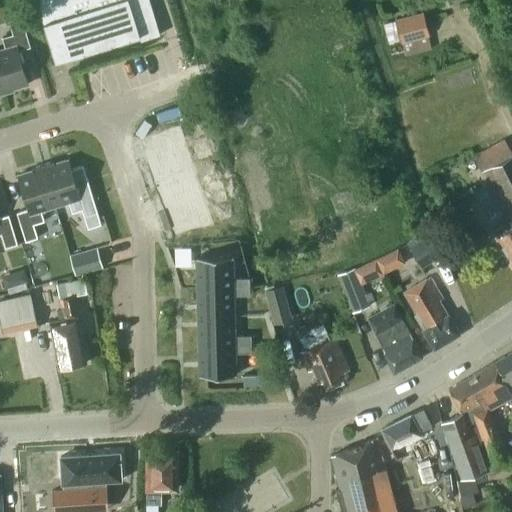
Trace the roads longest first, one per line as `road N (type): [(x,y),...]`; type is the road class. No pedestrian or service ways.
road 1 (residential): [(142,422),(143,243),(103,113)]
road 2 (tertiary): [(318,413),(365,407),(431,379),(511,322)]
road 3 (tertiary): [(318,413),(142,422)]
road 4 (tertiary): [(142,422),(0,432)]
